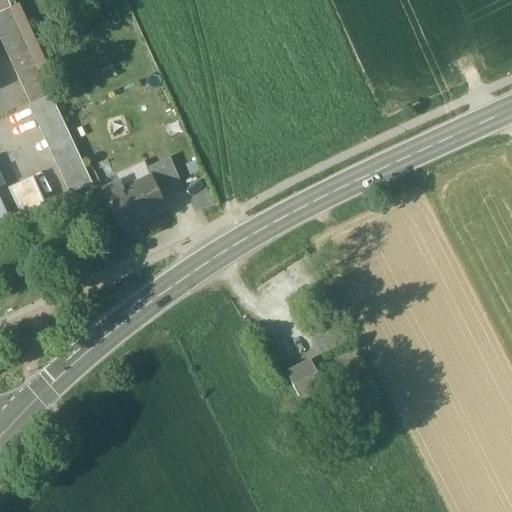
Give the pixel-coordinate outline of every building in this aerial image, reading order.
[(51,96),(10,9),(0,13),(0,40),(30,106),(50,97),(51,96)] [(91,185),(50,97),(30,106),(28,107),(70,195),(91,185)] [(180,184),(169,159),(146,170),(150,178),(151,178),(158,194),(180,184)] [(150,178),(122,191),(118,183),(101,191),(119,230),(165,209),(158,194),(151,178),(150,178)] [(32,179),(8,190),(21,218),(45,207),(32,179)] [(354,349),(332,359),(340,376),(338,377),(344,390),(365,380),(359,366),(362,365),(354,349)] [(308,365),(287,375),(306,414),(327,404),(308,365)]
